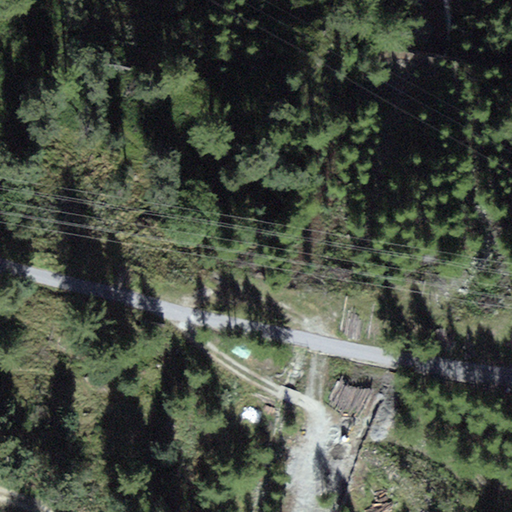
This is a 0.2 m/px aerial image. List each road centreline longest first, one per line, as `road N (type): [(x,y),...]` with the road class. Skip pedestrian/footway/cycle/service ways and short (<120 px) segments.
road 1 (track): [(175,310),(511,378)]
road 2 (track): [(296,511),(315,405),(247,376),(175,310)]
road 3 (track): [(0,267),(175,310)]
